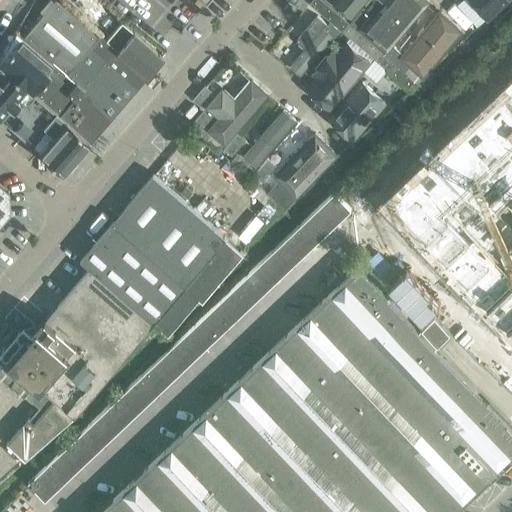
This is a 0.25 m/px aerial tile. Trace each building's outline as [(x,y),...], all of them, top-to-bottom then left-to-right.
[(66,72),(87,47),(99,34),(98,33),(97,35),(56,0),(52,0),(41,13),(41,14),(23,35),(52,60),(66,72)] [(323,0),(311,0),(309,3),(326,17),(333,8),(323,0)] [(338,0),(335,3),(354,18),(367,0),(338,0)] [(425,0),(389,0),(364,31),(389,51),(429,3),(425,0)] [(475,0),(483,9),(492,0),(475,0)] [(333,8),(326,17),(330,20),(342,31),(343,31),(350,22),(333,8)] [(443,11),(403,59),(425,77),(465,29),(443,11)] [(334,40),(321,29),(326,23),(318,17),(297,41),(306,49),(290,67),(302,77),(334,40)] [(330,20),(322,28),(335,39),(335,38),(342,31),(330,20)] [(99,34),(87,47),(134,87),(145,74),(162,55),(158,52),(158,53),(121,21),(105,39),(99,34)] [(350,22),(343,31),(359,44),(366,36),(350,23),(350,22)] [(0,54),(0,62),(22,81),(32,91),(50,70),(46,67),(52,60),(23,35),(22,35),(15,29),(0,54)] [(366,36),(359,44),(373,57),(375,58),(382,50),(366,36)] [(347,42),(311,87),(334,107),(370,62),(347,42)] [(50,70),(32,91),(89,139),(134,87),(87,47),(66,72),(52,60),(46,67),(50,70)] [(375,58),(365,70),(377,80),(387,68),(392,72),(399,64),(385,52),(382,50),(375,58)] [(0,106),(22,81),(0,62),(0,106)] [(399,64),(392,72),(408,86),(415,78),(399,64)] [(195,96),(205,104),(221,85),(212,77),(195,96)] [(367,78),(333,116),(357,137),(390,99),(367,78)] [(223,148),(269,96),(248,79),(241,86),(233,79),(209,105),(219,114),(203,131),(223,148)] [(89,139),(32,91),(22,81),(0,106),(0,118),(62,171),(89,140),(89,139)] [(511,82),(391,198),(418,226),(440,204),(425,189),(511,105),(511,274),(486,299),(511,326),(511,82)] [(193,122),(202,129),(216,113),(207,106),(193,122)] [(285,108),(243,157),(257,169),(299,120),(285,108)] [(318,129),(276,175),(299,195),(340,150),(318,129)] [(246,140),(237,132),(223,148),(232,156),(246,140)] [(232,160),(251,177),(256,170),(237,154),(232,160)] [(276,166),(268,158),(254,174),(262,182),(276,166)] [(153,173),(100,235),(81,258),(90,266),(48,316),(47,315),(39,325),(39,326),(20,331),(19,331),(18,332),(19,332),(4,349),(3,349),(2,350),(3,351),(1,372),(0,372),(1,373),(2,373),(19,387),(18,388),(20,389),(20,388),(40,405),(30,417),(29,416),(7,442),(26,458),(63,425),(76,414),(155,321),(169,332),(199,296),(203,299),(244,251),(153,173)] [(284,207),(295,196),(279,181),(268,192),(284,207)] [(352,209),(340,196),(335,190),(28,481),(31,484),(45,500),(352,209)] [(247,238),(265,221),(258,214),(241,231),(247,238)] [(357,267),(133,480),(98,511),(451,511),(497,468),(511,454),(511,429),(434,348),(450,333),(434,316),(419,331),(357,267)]
